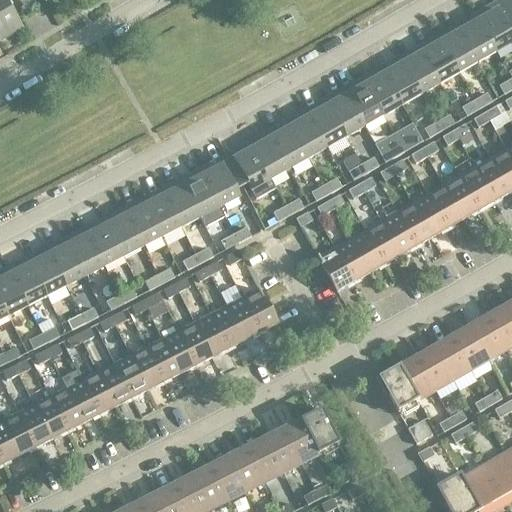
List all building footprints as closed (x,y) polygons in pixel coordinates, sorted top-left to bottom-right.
[(4,0),(0,0),(0,39),(14,31),(12,28),(19,24),(4,0)] [(505,2),(494,8),(511,39),(511,4),(507,7),(505,2)] [(511,39),(494,8),(486,13),(488,18),(478,23),(496,54),(511,44),(511,39)] [(496,54),(478,23),(468,29),(465,24),(457,29),(477,65),(496,54)] [(477,65),(457,29),(448,34),(451,39),(441,45),(458,75),(477,65)] [(458,75),(441,45),(431,50),(428,46),(419,51),(439,86),(458,75)] [(439,86),(419,51),(410,56),(413,60),(403,66),(420,97),(439,86)] [(420,97),(403,66),(393,72),(390,67),(382,72),(402,107),(420,97)] [(402,107),(382,72),(373,77),(375,82),(365,87),(383,118),(402,107)] [(511,92),(511,82),(511,81),(499,88),(504,97),(511,92)] [(383,118),(365,87),(355,93),(353,88),(344,93),(364,129),(383,118)] [(364,129),(344,93),(335,98),(338,103),(328,109),(345,139),(364,129)] [(487,96),(474,103),(479,112),(491,104),(487,96)] [(479,112),(474,103),(461,110),(466,119),(479,112)] [(345,139),(328,109),(318,114),(315,110),(306,114),(326,150),(345,139)] [(500,117),(495,109),(484,115),(489,124),(500,117)] [(326,150),(306,114),(298,119),(300,124),(290,130),(308,161),(326,150)] [(489,124),(484,115),(473,122),(478,130),(489,124)] [(449,117),(436,125),(441,133),(454,126),(449,117)] [(441,133),(436,125),(424,132),(429,140),(441,133)] [(469,135),(464,127),(453,133),(458,142),(469,135)] [(308,161),(290,130),(280,136),(278,131),(269,136),(289,171),(308,161)] [(458,142),(453,133),(442,140),(447,148),(458,142)] [(289,171),(269,136),(260,141),(263,145),(253,151),(270,182),(289,171)] [(411,139),(399,146),(404,155),(416,147),(411,139)] [(438,153),(433,145),(422,151),(427,159),(438,153)] [(404,155),(399,146),(386,153),(391,162),(404,155)] [(275,191),(270,182),(253,151),(242,157),(240,152),(230,157),(256,202),(275,191)] [(427,159),(422,151),(410,158),(415,166),(427,159)] [(511,193),(511,164),(506,154),(490,162),(509,195),(511,193)] [(373,160),(361,167),(366,176),(378,169),(373,160)] [(406,171),(402,162),(390,169),(395,177),(406,171)] [(509,195),(490,162),(475,171),(493,204),(509,195)] [(366,176),(361,167),(348,174),(353,183),(366,176)] [(239,200),(223,168),(212,174),(209,169),(200,173),(219,210),(239,200)] [(395,177),(390,169),(379,175),(384,184),(395,177)] [(493,204),(475,171),(459,180),(478,213),(493,204)] [(224,219),(219,210),(200,173),(192,178),(194,183),(184,188),(200,220),(204,228),(224,219)] [(375,188),(370,180),(359,186),(364,195),(375,188)] [(478,213),(459,180),(443,189),(462,222),(478,213)] [(336,181),(323,188),(328,197),(341,190),(336,181)] [(364,195),(359,186),(348,193),(353,201),(364,195)] [(200,220),(184,188),(173,193),(171,189),(162,193),(181,229),(200,220)] [(328,197),(323,188),(311,195),(316,204),(328,197)] [(462,222),(443,189),(428,198),(447,231),(462,222)] [(181,229),(162,193),(153,198),(156,203),(145,208),(161,239),(181,229)] [(344,206),(339,198),(328,204),(332,212),(344,206)] [(447,231),(428,198),(412,207),(431,240),(447,231)] [(298,202),(285,209),(290,217),(303,211),(298,202)] [(332,212),(328,204),(316,210),(321,219),(332,212)] [(431,240),(412,207),(397,216),(415,249),(431,240)] [(161,239),(145,208),(135,213),(133,208),(124,213),(142,249),(161,239)] [(290,217),(285,209),(273,216),(277,224),(290,217)] [(142,249),(124,213),(115,217),(117,222),(107,227),(123,259),(142,249)] [(312,223),(307,215),(295,222),(300,230),(312,223)] [(415,249),(397,216),(381,225),(400,258),(415,249)] [(400,258),(381,225),(365,234),(384,267),(400,258)] [(123,259),(107,227),(97,233),(94,228),(85,233),(104,269),(123,259)] [(246,230),(233,237),(238,246),(250,239),(246,230)] [(104,269),(85,233),(76,237),(79,242),(68,247),(85,279),(104,269)] [(384,267),(365,234),(350,243),(368,276),(384,267)] [(238,246),(233,237),(220,244),(225,252),(238,246)] [(368,276),(350,243),(334,252),(353,285),(368,276)] [(85,279),(68,247),(58,253),(56,248),(47,252),(65,289),(85,279)] [(208,250),(195,257),(200,266),(213,259),(208,250)] [(65,289),(47,252),(38,257),(40,262),(30,267),(46,298),(65,289)] [(242,261),(238,252),(226,259),(230,267),(242,261)] [(353,285),(334,252),(319,260),(318,259),(317,259),(337,294),(353,285)] [(200,266),(195,257),(182,264),(187,273),(200,266)] [(222,272),(217,263),(206,269),(210,278),(222,272)] [(46,298),(30,267),(20,272),(17,267),(8,272),(27,308),(46,298)] [(210,278),(206,269),(194,276),(199,284),(210,278)] [(170,271),(157,277),(161,286),(174,280),(170,271)] [(27,308),(8,272),(0,276),(0,277),(2,281),(0,282),(0,303),(8,318),(27,308)] [(161,286),(157,277),(144,284),(148,293),(161,286)] [(190,289),(185,280),(174,286),(178,295),(190,289)] [(178,295),(174,286),(162,292),(167,301),(178,295)] [(131,291),(119,297),(123,306),(136,300),(131,291)] [(276,326),(258,291),(257,292),(258,294),(242,302),(259,335),(276,326)] [(123,306),(119,297),(106,304),(110,313),(123,306)] [(158,306),(154,297),(142,303),(147,312),(158,306)] [(259,335),(242,302),(226,310),(243,343),(259,335)] [(147,312),(142,303),(131,309),(135,317),(147,312)] [(243,343),(226,310),(210,318),(227,351),(243,343)] [(511,349),(511,323),(505,310),(487,321),(505,353),(511,349)] [(93,311),(80,317),(85,326),(97,319),(93,311)] [(126,322),(122,314),(110,319),(115,328),(126,322)] [(85,326),(80,317),(67,324),(72,333),(85,326)] [(227,351),(210,318),(194,326),(211,360),(227,351)] [(115,328),(110,319),(99,325),(103,334),(115,328)] [(505,353),(487,321),(469,331),(488,363),(505,353)] [(211,360),(194,326),(178,334),(195,368),(211,360)] [(54,330),(41,337),(46,346),(59,339),(54,330)] [(94,339),(89,330),(78,336),(82,344),(94,339)] [(488,363),(469,331),(452,341),(470,373),(488,363)] [(195,368),(178,334),(162,343),(179,376),(195,368)] [(82,344),(78,336),(66,342),(71,350),(82,344)] [(46,346),(41,337),(29,343),(33,352),(46,346)] [(470,373),(452,341),(434,351),(452,383),(470,373)] [(179,376),(162,343),(146,351),(163,384),(179,376)] [(62,355),(57,346),(46,352),(50,361),(62,355)] [(16,349),(3,356),(7,365),(20,358),(16,349)] [(163,384),(146,351),(130,359),(147,392),(163,384)] [(452,383),(434,351),(416,361),(435,393),(452,383)] [(50,361),(46,352),(34,358),(39,367),(50,361)] [(147,392),(130,359),(114,367),(131,401),(147,392)] [(435,393),(416,361),(398,371),(417,403),(435,393)] [(30,371),(25,362),(14,368),(18,377),(30,371)] [(131,401),(114,367),(98,375),(115,409),(131,401)] [(18,377),(14,368),(2,374),(7,383),(18,377)] [(417,403),(398,371),(376,384),(385,400),(388,398),(398,414),(417,403)] [(115,409),(98,375),(82,383),(99,417),(115,409)] [(99,417),(82,383),(66,392),(83,425),(99,417)] [(83,425),(66,392),(50,400),(67,433),(83,425)] [(496,393),(485,400),(490,408),(501,401),(496,393)] [(67,433),(50,400),(34,408),(51,442),(67,433)] [(490,408),(485,400),(474,406),(479,414),(490,408)] [(510,414),(505,406),(494,412),(499,421),(510,414)] [(51,442),(34,408),(18,416),(35,450),(51,442)] [(325,412),(322,413),(302,423),(319,456),(339,446),(330,430),(333,428),(325,412)] [(461,413),(450,420),(454,428),(466,422),(461,413)] [(35,450),(18,416),(2,424),(19,458),(35,450)] [(454,428),(450,420),(438,426),(443,435),(454,428)] [(319,456),(302,423),(284,433),(301,466),(319,456)] [(408,431),(411,437),(419,433),(426,429),(423,423),(408,431)] [(19,458),(2,424),(0,425),(0,460),(3,466),(19,458)] [(477,433),(473,424),(461,431),(466,439),(477,433)] [(431,438),(426,429),(419,433),(424,442),(431,438)] [(466,439),(461,431),(450,438),(455,446),(466,439)] [(301,466),(284,433),(266,442),(282,475),(301,466)] [(424,442),(419,433),(411,437),(416,446),(424,442)] [(282,475),(266,442),(247,451),(264,484),(282,475)] [(433,458),(428,450),(417,457),(422,465),(433,458)] [(264,484),(247,451),(229,460),(246,494),(264,484)] [(511,500),(511,468),(506,457),(484,470),(504,505),(511,500)] [(246,494),(229,460),(211,470),(228,503),(246,494)] [(351,470),(348,464),(332,472),(335,478),(343,474),(351,470)] [(210,511),(228,503),(211,470),(193,479),(209,511),(210,511)] [(355,479),(351,470),(343,474),(348,483),(355,479)] [(491,511),(504,505),(484,470),(462,482),(460,477),(459,478),(478,511),(491,511)] [(348,483),(343,474),(335,478),(340,487),(348,483)] [(478,511),(459,478),(437,490),(448,511),(478,511)] [(209,511),(193,479),(175,488),(186,511),(209,511)] [(326,487),(314,493),(319,501),(330,495),(326,487)] [(364,496),(359,487),(347,493),(351,502),(364,496)] [(186,511),(175,488),(157,498),(163,511),(186,511)] [(319,501),(314,493),(303,499),(307,507),(319,501)] [(163,511),(157,498),(138,507),(140,511),(163,511)] [(331,511),(337,509),(332,501),(321,507),(323,511),(331,511)]
